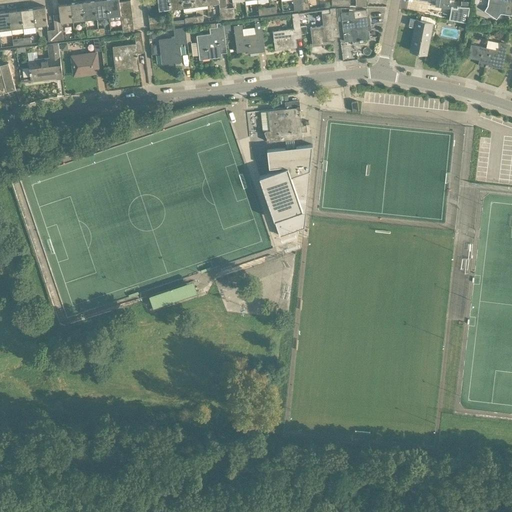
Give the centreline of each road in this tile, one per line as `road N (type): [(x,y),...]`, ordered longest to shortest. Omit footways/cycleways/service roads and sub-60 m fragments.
road 1 (residential): [(0,121),(41,110),(381,75)]
road 2 (residential): [(381,75),(511,106)]
